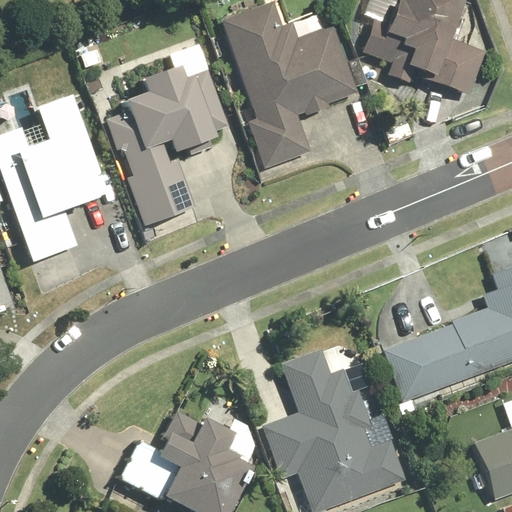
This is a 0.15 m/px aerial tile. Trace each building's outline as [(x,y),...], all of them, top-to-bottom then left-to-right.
[(445,39),(459,0),(366,0),(356,31),(365,35),(359,53),(388,63),(384,75),(411,84),(414,76),(466,94),(481,52),(445,39)] [(270,2),(216,21),(253,120),(245,123),(262,169),(308,152),(295,116),(301,113),(302,116),(326,108),(325,104),(354,94),(329,25),(294,38),(289,23),(279,27),(270,2)] [(124,179),(141,227),(193,208),(173,152),(184,148),(187,155),(209,147),(206,140),(211,138),(209,133),(226,127),(206,71),(181,80),(176,67),(136,81),(141,94),(119,102),(123,113),(103,121),(114,151),(120,153),(129,178),(124,179)] [(105,195),(69,95),(33,108),(44,140),(23,147),(17,129),(0,135),(0,185),(27,263),(74,247),(61,210),(105,195)] [(397,401),(511,359),(511,264),(487,274),(493,289),(478,294),(483,307),(447,320),(449,324),(379,349),(397,401)] [(0,309),(11,306),(0,276),(0,309)] [(318,348),(277,362),(294,412),(258,425),(276,478),(294,472),(307,511),(312,511),(402,481),(387,439),(367,446),(361,430),(369,427),(355,389),(348,392),(344,380),(365,373),(358,353),(337,361),(340,369),(327,373),(318,348)] [(492,499),(511,491),(511,398),(499,403),(508,428),(471,442),(492,499)] [(171,466),(156,494),(189,511),(221,511),(245,466),(229,458),(230,455),(219,449),(228,431),(197,415),(194,421),(172,410),(149,455),(171,466)]
